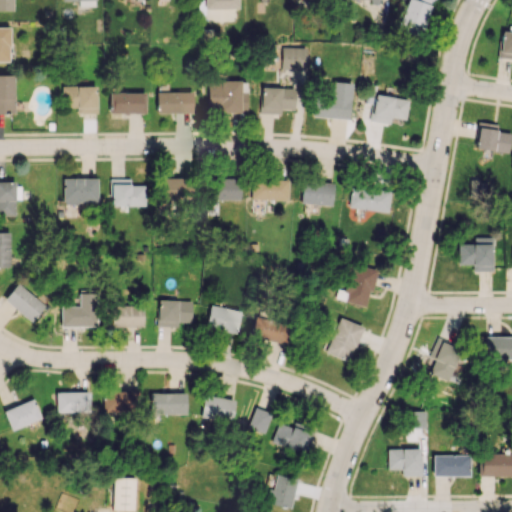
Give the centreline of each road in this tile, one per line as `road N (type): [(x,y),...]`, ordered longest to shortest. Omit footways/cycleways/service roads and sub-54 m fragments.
road 1 (tertiary): [(480,0),(449,117),(416,305),(329,511)]
road 2 (residential): [(438,173),(297,153),(0,150)]
road 3 (residential): [(365,419),(211,363),(42,359),(2,345)]
